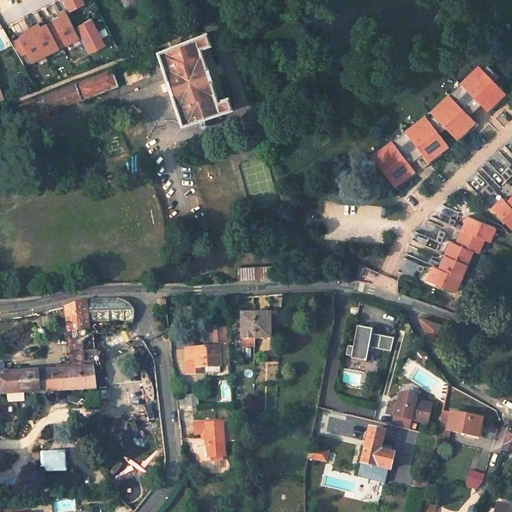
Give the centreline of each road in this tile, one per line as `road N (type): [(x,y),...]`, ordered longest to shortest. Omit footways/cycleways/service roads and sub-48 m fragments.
road 1 (residential): [(144,292),(341,286),(408,306)]
road 2 (residential): [(492,463),(501,410),(450,378),(408,306)]
road 3 (residential): [(0,308),(144,292)]
